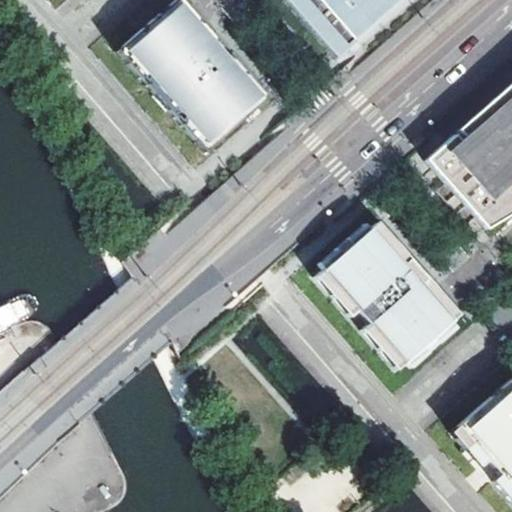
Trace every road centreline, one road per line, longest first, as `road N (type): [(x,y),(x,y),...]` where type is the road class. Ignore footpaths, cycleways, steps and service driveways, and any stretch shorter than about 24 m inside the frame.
road 1 (tertiary): [(0,460),(511,14)]
road 2 (residential): [(374,161),(511,324)]
road 3 (residential): [(228,0),(322,104)]
